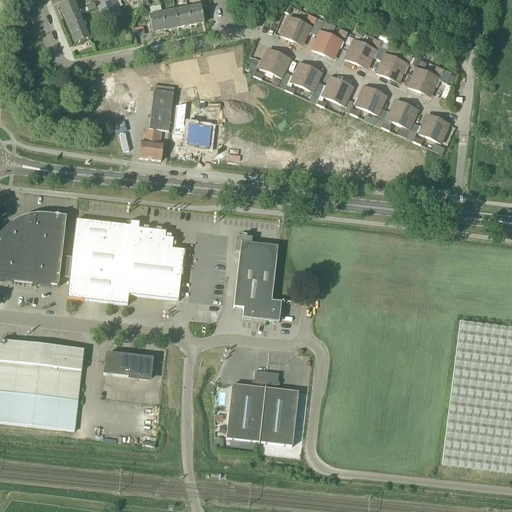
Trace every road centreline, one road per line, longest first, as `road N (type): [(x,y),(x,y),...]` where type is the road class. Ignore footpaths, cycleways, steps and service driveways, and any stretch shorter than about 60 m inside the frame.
road 1 (primary): [(455,216),(36,168)]
road 2 (unclassified): [(511,492),(319,471),(312,457),(319,355),(305,344)]
road 3 (residential): [(464,123),(261,36),(224,37)]
road 4 (unclassified): [(189,346),(175,335),(0,316)]
road 5 (residential): [(56,54),(67,65),(224,37)]
road 6 (unclassified): [(196,511),(186,452),(189,346)]
road 7 (residential): [(464,123),(474,36),(471,18),(444,0)]
